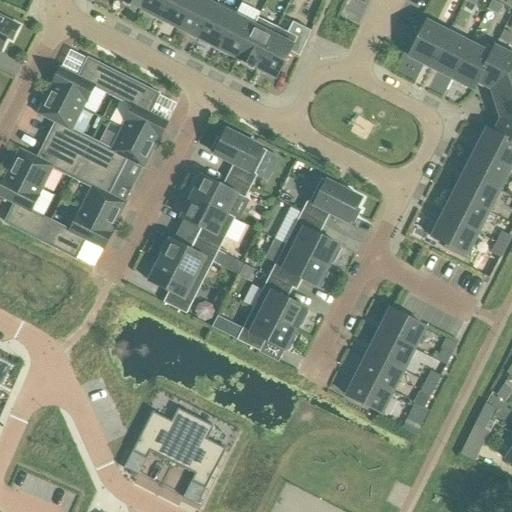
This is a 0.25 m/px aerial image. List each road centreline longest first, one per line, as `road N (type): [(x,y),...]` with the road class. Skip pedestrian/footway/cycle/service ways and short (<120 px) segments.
road 1 (residential): [(291,132),(316,78),(331,70),(422,110),(432,135),(403,192)]
road 2 (residential): [(209,91),(112,278)]
road 3 (residential): [(170,511),(109,479),(49,352)]
road 4 (residential): [(403,192),(311,379)]
road 5 (residential): [(62,20),(209,91)]
road 6 (residential): [(62,20),(0,144)]
road 7 (residential): [(291,132),(403,192)]
road 8 (residential): [(0,462),(49,352)]
